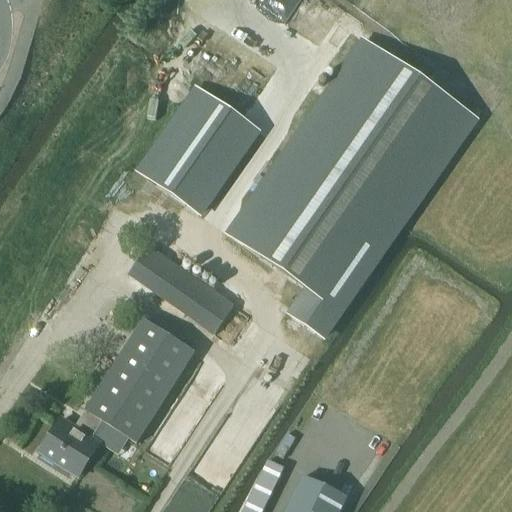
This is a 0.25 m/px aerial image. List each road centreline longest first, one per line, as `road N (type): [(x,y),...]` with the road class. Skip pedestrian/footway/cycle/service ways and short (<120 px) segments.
road 1 (tertiary): [(0,174),(29,56),(25,29)]
road 2 (tertiary): [(0,174),(45,95),(60,50)]
